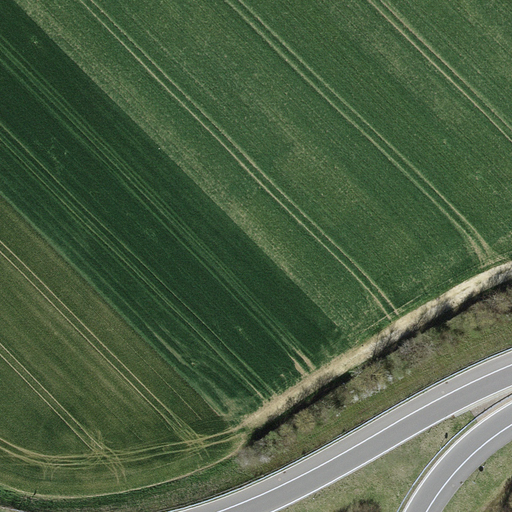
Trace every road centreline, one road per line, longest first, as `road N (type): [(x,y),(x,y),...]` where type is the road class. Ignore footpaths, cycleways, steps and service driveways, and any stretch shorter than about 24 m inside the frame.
road 1 (track): [(511,277),(469,291),(239,436)]
road 2 (motorway): [(511,371),(236,511)]
road 3 (trunk): [(418,511),(458,458),(511,417)]
